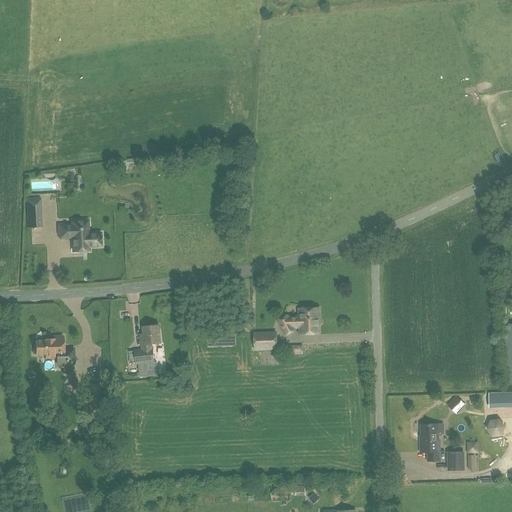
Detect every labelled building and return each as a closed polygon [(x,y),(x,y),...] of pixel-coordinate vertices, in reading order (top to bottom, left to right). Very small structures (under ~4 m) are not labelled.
[(28,227),(41,227),(40,198),(27,199),(28,227)] [(73,223),(58,224),(58,235),(59,235),(60,239),(66,239),(67,239),(67,238),(73,237),(73,252),(89,251),(89,247),(101,247),(101,241),(103,241),(103,239),(101,239),(100,234),(88,234),(88,232),(73,232),(73,223)] [(320,319),(319,308),(300,309),(300,310),(302,309),(303,317),(288,318),(287,316),(279,320),(287,334),(295,330),(293,327),(301,326),(301,334),(318,333),(318,319),(320,319)] [(511,324),(502,325),(508,385),(511,385),(511,324)] [(136,362),(153,361),(152,344),(161,344),(159,326),(144,327),(144,338),(141,338),(142,350),(135,350),(136,362)] [(256,349),(277,348),(276,333),(255,334),(256,349)] [(59,339),(54,339),(54,342),(40,343),(41,344),(31,344),(31,354),(42,354),(42,356),(53,356),(53,360),(71,361),(71,346),(59,346),(59,339)] [(289,355),(303,354),(303,346),(289,346),(289,355)] [(158,376),(157,362),(139,364),(140,378),(158,376)] [(76,384),(66,385),(66,403),(77,402),(76,384)] [(458,413),(464,407),(456,400),(450,406),(458,413)] [(493,400),(493,412),(501,412),(501,400),(493,400)] [(100,413),(100,404),(88,404),(88,413),(100,413)] [(493,436),(501,435),(505,427),(500,420),(491,421),(488,429),(493,436)] [(439,440),(439,433),(444,433),(444,424),(422,424),(422,440),(421,440),(421,452),(428,452),(429,461),(441,461),(440,440),(439,440)] [(450,470),(464,469),(464,453),(450,453),(450,470)] [(305,495),(305,486),(290,486),(290,493),(295,493),(295,496),(305,495)]
